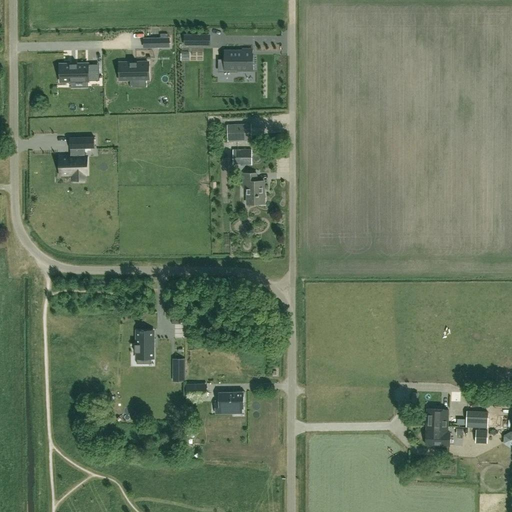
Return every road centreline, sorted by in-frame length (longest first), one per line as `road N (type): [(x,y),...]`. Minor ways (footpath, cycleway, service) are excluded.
road 1 (unclassified): [(287,306),(268,284),(240,271),(67,265),(35,253),(14,204),(14,0)]
road 2 (unclassified): [(287,306),(292,70)]
road 3 (unclassified): [(291,511),(287,306)]
